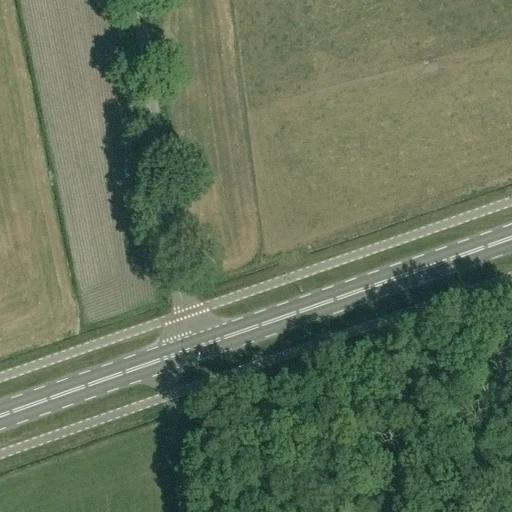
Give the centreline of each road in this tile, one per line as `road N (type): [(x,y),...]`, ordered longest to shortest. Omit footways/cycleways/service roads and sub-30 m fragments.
road 1 (unclassified): [(189,346),(146,0)]
road 2 (primary): [(189,346),(511,238)]
road 3 (primary): [(0,413),(189,346)]
